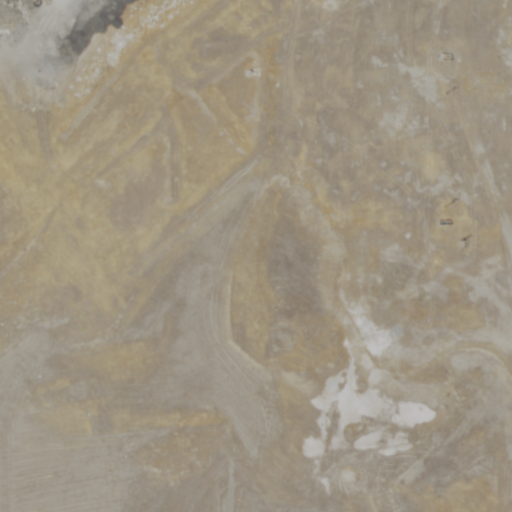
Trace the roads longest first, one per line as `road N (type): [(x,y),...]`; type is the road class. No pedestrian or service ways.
road 1 (track): [(511,417),(357,440),(236,428),(278,197),(284,63),(323,0)]
road 2 (track): [(0,474),(236,428)]
